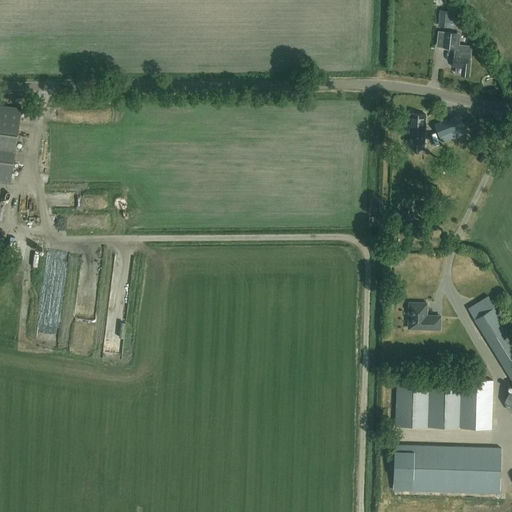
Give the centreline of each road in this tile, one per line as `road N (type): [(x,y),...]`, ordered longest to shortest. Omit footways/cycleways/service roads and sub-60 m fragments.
road 1 (track): [(40,86),(44,238),(347,237),(362,247),(362,511)]
road 2 (unclassified): [(511,106),(370,83),(0,86)]
road 3 (track): [(362,247),(370,83)]
